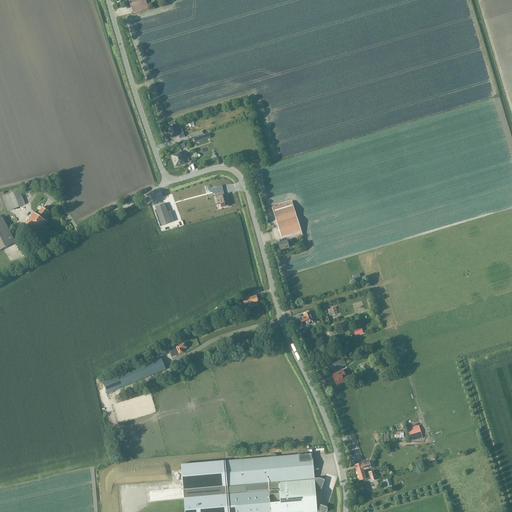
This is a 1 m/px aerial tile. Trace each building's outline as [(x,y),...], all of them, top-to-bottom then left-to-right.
[(148,8),(145,0),(128,0),(133,13),(148,8)] [(170,126),(167,127),(171,138),(179,136),(180,139),(184,137),(182,129),(177,131),(175,124),(170,126)] [(181,152),(171,155),(175,168),(185,164),(181,152)] [(222,191),(223,196),(224,196),(222,187),(215,189),(216,192),(213,193),(213,195),(215,194),(214,193),(222,191)] [(25,204),(19,190),(2,197),(8,211),(25,204)] [(229,206),(226,195),(224,196),(223,196),(222,191),(214,193),(215,194),(215,198),(218,197),(221,208),(229,206)] [(300,229),(295,212),(292,202),(272,208),(281,236),(282,241),(290,238),(290,239),(302,235),(300,229)] [(166,204),(165,204),(164,204),(155,207),(162,226),(171,222),(165,207),(167,206),(166,204)] [(48,213),(42,208),(39,214),(38,213),(36,215),(34,213),(26,224),(38,233),(46,222),(43,220),(48,213)] [(0,250),(15,242),(2,217),(0,218),(0,250)] [(292,246),(291,241),(287,242),(286,241),(278,244),(280,250),(292,246)] [(248,296),(242,298),(243,303),(250,301),(251,304),(251,303),(252,307),(256,305),(255,302),(258,302),(256,296),(249,298),(248,296)] [(313,319),(310,312),(304,314),(305,318),(300,320),(302,326),(308,323),(309,325),(313,323),(312,319),(313,319)] [(184,343),(176,346),(175,347),(170,349),(171,353),(170,353),(172,357),(177,355),(179,354),(183,353),(182,350),(187,348),(184,343)] [(161,358),(102,381),(107,393),(165,369),(161,358)] [(335,370),(346,364),(343,358),(331,363),(335,370)] [(347,380),(345,376),(346,376),(343,370),(333,374),(335,378),(333,379),(337,385),(344,382),(347,380)] [(225,461),(182,465),(185,511),(229,511),(227,486),(245,484),(246,492),(269,490),(322,486),(324,480),(319,478),(314,479),(313,467),(313,466),(312,466),(312,463),(313,463),(312,454),(240,460),(225,461)] [(369,462),(369,461),(363,463),(362,464),(361,463),(355,465),(358,475),(364,473),(364,471),(371,468),(373,467),(371,461),(369,462)] [(365,473),(364,473),(358,475),(359,481),(363,480),(364,482),(371,480),(371,481),(377,480),(374,471),(369,472),(365,473)] [(229,511),(323,511),(327,511),(327,507),(316,504),(322,486),(269,490),(246,492),(245,484),(227,486),(229,511)]
